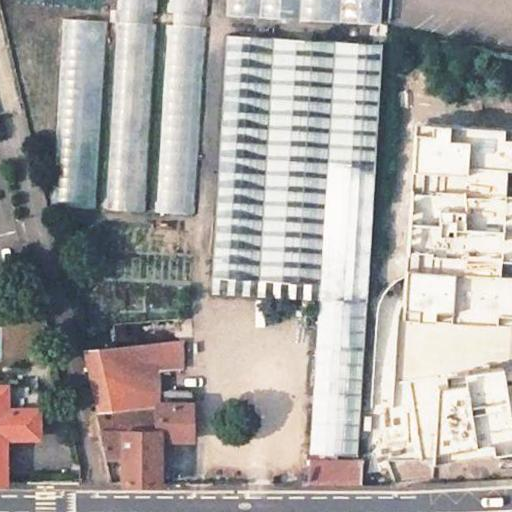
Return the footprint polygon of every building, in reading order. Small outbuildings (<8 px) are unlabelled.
[(117,0),(104,208),(143,211),(156,0),(117,0)] [(167,0),(154,212),(193,214),(206,0),(167,0)] [(225,0),(225,16),(374,24),(375,0),(225,0)] [(105,23),(63,21),(53,204),(96,206),(105,23)] [(355,453),(381,44),(224,35),(211,275),(210,290),(318,296),(309,451),(355,453)] [(409,125),(405,194),(468,197),(469,176),(511,178),(511,145),(503,145),(504,131),(409,125)] [(405,194),(402,269),(511,273),(511,199),(468,197),(405,194)] [(398,330),(497,333),(497,323),(511,323),(511,273),(402,269),(398,330)] [(92,410),(96,430),(101,455),(122,456),(122,485),(159,484),(158,439),(192,439),(193,403),(187,402),(186,389),(158,389),(158,369),(181,368),(181,339),(81,351),(96,410),(92,410)] [(465,390),(436,392),(433,466),(511,463),(511,374),(509,375),(464,377),(465,390)] [(0,483),(5,483),(5,436),(37,436),(38,408),(7,408),(7,387),(0,386),(0,483)] [(361,459),(310,458),(310,483),(359,482),(361,459)]
